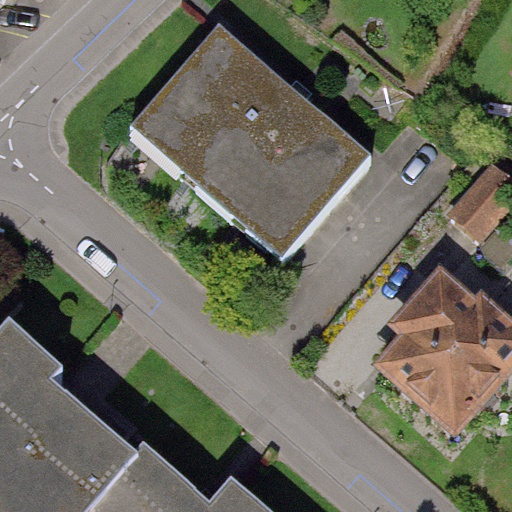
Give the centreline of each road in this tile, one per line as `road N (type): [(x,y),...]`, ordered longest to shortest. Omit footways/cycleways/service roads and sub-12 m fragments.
road 1 (residential): [(0,146),(416,511)]
road 2 (residential): [(130,0),(21,106),(0,139)]
